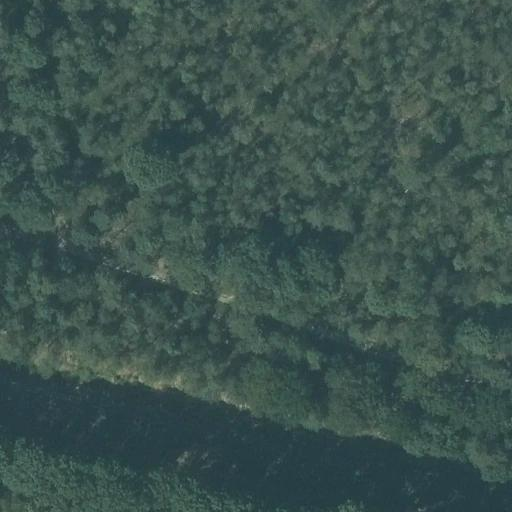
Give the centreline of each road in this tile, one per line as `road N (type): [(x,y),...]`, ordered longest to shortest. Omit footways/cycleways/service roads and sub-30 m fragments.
road 1 (track): [(0,230),(494,384),(511,423)]
road 2 (track): [(0,271),(511,424)]
road 3 (track): [(0,73),(64,249)]
